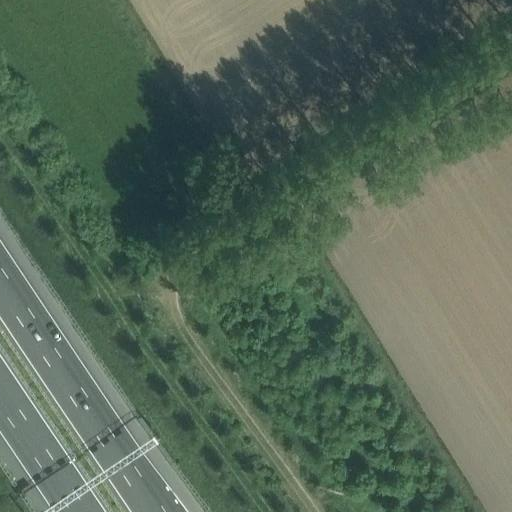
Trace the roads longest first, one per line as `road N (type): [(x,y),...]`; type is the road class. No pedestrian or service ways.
road 1 (track): [(312,511),(173,317),(162,284),(177,257),(511,25)]
road 2 (motorway): [(157,511),(0,277)]
road 3 (motorway): [(0,389),(82,511)]
